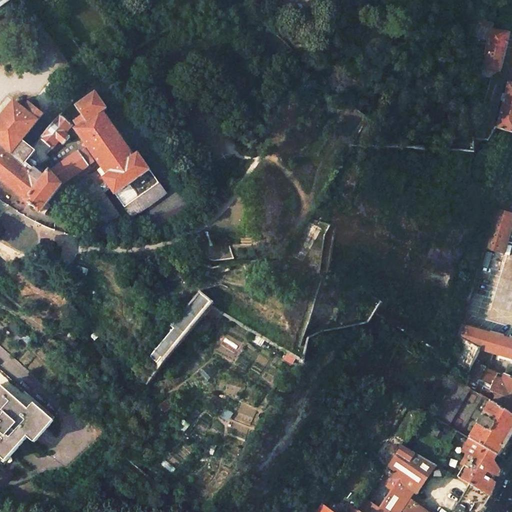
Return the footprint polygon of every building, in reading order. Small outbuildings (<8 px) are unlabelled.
[(485,69),(501,71),(508,42),(510,34),(502,32),(492,30),(485,69)] [(497,128),(511,133),(511,83),(508,83),(505,95),(503,94),(501,101),(504,101),(498,123),(497,128)] [(0,148),(0,177),(39,211),(60,184),(63,187),(99,162),(102,167),(91,175),(96,182),(75,197),(107,221),(118,213),(98,185),(105,180),(132,217),(166,193),(138,152),(134,155),(102,110),(107,108),(95,92),(76,105),(83,114),(79,117),(83,122),(75,128),(80,135),(50,158),(46,154),(59,140),(63,144),(70,136),(66,132),(72,124),(60,113),(35,148),(27,158),(29,159),(22,166),(0,148)] [(0,148),(22,166),(29,159),(27,158),(35,148),(34,140),(57,112),(38,98),(31,98),(24,98),(9,96),(0,106),(0,148)] [(193,201),(151,220),(155,229),(197,210),(193,201)] [(511,213),(496,208),(484,248),(486,249),(503,254),(511,224),(511,213)] [(277,257),(244,263),(246,276),(279,270),(277,257)] [(151,357),(161,367),(211,307),(215,302),(200,291),(173,324),(176,327),(151,357)] [(478,348),(472,361),(486,367),(489,368),(494,353),(511,358),(511,340),(461,325),(458,336),(464,340),(478,348)] [(475,391),(511,414),(511,377),(489,368),(486,367),(475,391)] [(456,379),(433,417),(458,432),(471,440),(503,459),(511,443),(511,442),(509,441),(511,435),(511,414),(475,391),(456,379)] [(0,455),(6,460),(27,435),(32,440),(51,419),(33,403),(28,409),(0,385),(0,455)] [(404,447),(436,465),(441,468),(454,446),(451,444),(458,432),(433,417),(425,412),(404,447)] [(454,446),(441,468),(443,469),(448,473),(459,478),(468,463),(466,461),(469,454),(465,451),(471,440),(465,436),(458,432),(451,444),(454,446)] [(494,483),(497,478),(499,478),(500,476),(501,471),(499,466),(503,459),(471,440),(465,451),(469,454),(466,461),(468,463),(459,478),(470,485),(491,497),(493,494),(496,485),(494,483)] [(384,472),(363,498),(384,511),(400,511),(402,510),(404,511),(426,511),(411,501),(408,499),(414,491),(418,494),(422,488),(421,487),(430,474),(436,465),(404,447),(403,446),(384,472)] [(441,468),(436,465),(430,474),(443,469),(441,468)] [(482,511),(491,497),(470,485),(465,495),(462,494),(461,496),(463,497),(455,511),(482,511)] [(384,511),(363,498),(355,508),(360,511),(384,511)]
